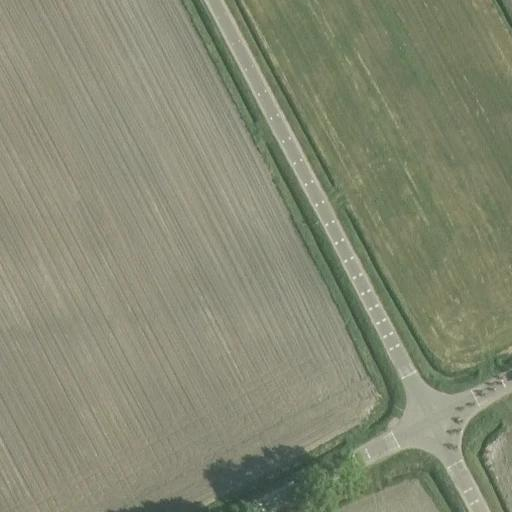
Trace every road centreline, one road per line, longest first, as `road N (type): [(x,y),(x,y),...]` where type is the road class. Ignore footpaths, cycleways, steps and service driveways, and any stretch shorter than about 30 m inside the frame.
road 1 (unclassified): [(433,422),(214,0)]
road 2 (unclassified): [(257,511),(433,422)]
